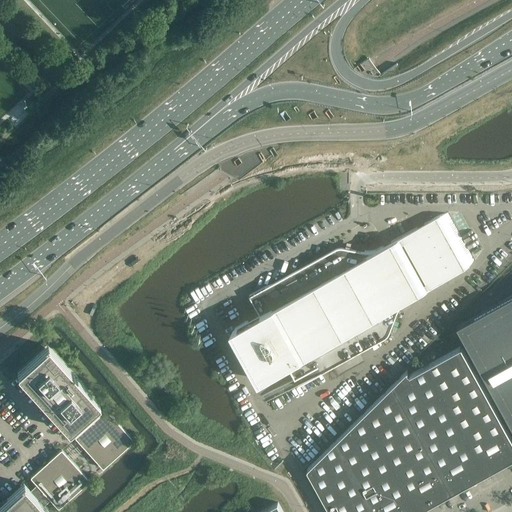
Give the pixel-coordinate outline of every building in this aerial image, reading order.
[(407,300),(463,269),(468,266),(474,261),(448,213),(440,215),(437,217),(379,249),(373,251),(365,251),(343,247),(339,247),(335,248),(249,295),(260,314),(235,328),(264,379),(288,366),(299,385),(385,337),(388,335),(390,331),(399,311),(401,306),(407,300)] [(511,295),(457,326),(511,424),(511,295)] [(91,411),(99,403),(100,403),(100,402),(99,402),(49,346),(48,345),(47,345),(17,372),(17,373),(17,374),(36,395),(37,397),(37,398),(38,399),(39,401),(40,402),(41,404),(42,405),(43,406),(45,407),(47,408),(49,409),(68,430),(69,430),(70,430),(76,424),(82,431),(75,436),(75,437),(75,438),(85,449),(86,449),(87,449),(92,455),(92,456),(92,457),(102,467),(102,468),(103,468),(103,467),(133,441),(133,440),(133,439),(106,410),(106,409),(105,409),(105,410),(97,417),(91,411)] [(511,439),(461,348),(461,347),(460,347),(410,375),(407,372),(408,371),(408,370),(407,370),(307,469),(330,511),(416,511),(511,459),(511,439)] [(50,511),(44,505),(50,499),(57,507),(58,508),(59,508),(88,481),(89,481),(89,480),(89,479),(62,450),(61,450),(60,450),(50,459),(49,460),(49,461),(50,461),(48,462),(43,467),(43,466),(42,466),(42,467),(31,477),(30,477),(31,478),(36,484),(30,490),(24,484),(24,483),(23,483),(23,484),(2,503),(0,503),(0,511),(50,511)] [(283,511),(278,503),(278,502),(277,502),(260,511),(283,511)]
